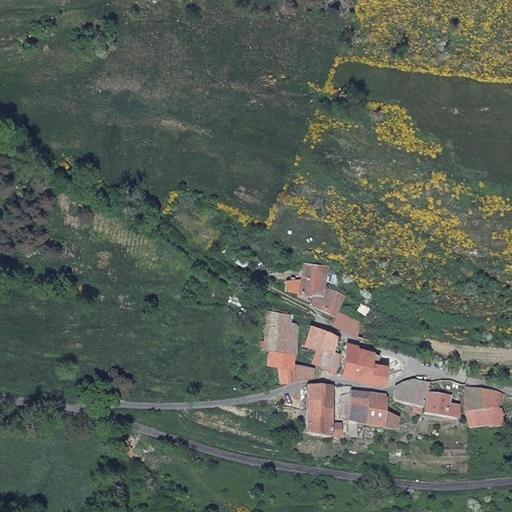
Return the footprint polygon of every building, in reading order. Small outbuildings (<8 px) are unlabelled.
[(313,294),(310,305),(332,316),(334,310),(340,294),(321,287),(327,267),(303,264),(295,293),(313,294)] [(286,313),(264,309),(260,350),(267,351),(264,365),(276,367),(278,384),(300,380),(301,363),(290,362),(293,350),(285,349),(285,341),(297,343),(297,323),(286,322),(286,313)] [(360,323),(337,313),(329,326),(356,338),(360,323)] [(376,329),(360,323),(356,338),(373,343),(373,341),(376,329)] [(309,326),(302,345),(332,351),(336,337),(329,331),(309,326)] [(344,343),(338,377),(372,383),(382,381),(384,365),(369,362),(369,351),(349,345),(344,343)] [(369,362),(384,365),(378,354),(369,351),(369,362)] [(301,363),(300,380),(312,378),(312,367),(301,363)] [(398,387),(393,387),(393,401),(414,407),(423,409),(426,383),(410,380),(408,384),(399,382),(398,387)] [(329,423),(333,387),(304,385),(303,435),(328,438),(328,436),(329,423)] [(462,387),(465,429),(482,429),(482,431),(501,427),(499,414),(495,391),(462,387)] [(368,392),(349,392),(345,421),(359,425),(368,392)] [(368,392),(359,425),(373,428),(383,427),(383,417),(385,393),(368,392)] [(425,416),(457,418),(458,405),(448,405),(448,396),(427,394),(425,416)] [(411,415),(421,417),(423,409),(414,407),(411,415)] [(511,411),(499,414),(501,427),(511,423),(511,411)] [(383,417),(383,427),(393,429),(395,420),(383,417)] [(339,424),(329,423),(328,436),(338,437),(339,424)]
